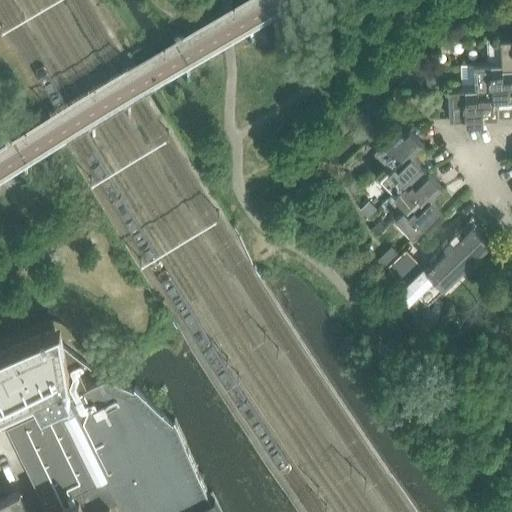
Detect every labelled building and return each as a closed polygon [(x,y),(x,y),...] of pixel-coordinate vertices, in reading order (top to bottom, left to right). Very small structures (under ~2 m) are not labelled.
[(511,37),(488,39),(488,62),(499,62),(499,66),(511,65),(511,37)] [(511,65),(499,66),(499,62),(488,62),(460,64),(462,88),(475,87),(475,92),(489,91),(490,97),(511,96),(511,94),(509,95),(509,83),(511,82),(511,65)] [(425,76),(426,87),(439,86),(438,75),(425,76)] [(475,92),(475,87),(462,88),(440,89),(441,92),(448,92),(449,118),(466,117),(466,122),(496,121),(499,118),(511,116),(511,96),(490,97),(489,91),(475,92)] [(406,160),(412,154),(424,143),(409,128),(405,132),(401,128),(390,140),(386,136),(374,149),(387,163),(390,166),(401,155),(406,160)] [(390,166),(387,163),(376,174),(392,191),(403,181),(407,184),(425,167),(412,154),(406,160),(401,155),(390,166)] [(426,202),(431,197),(443,186),(425,167),(407,184),(403,181),(392,191),(407,206),(409,209),(421,198),(426,202)] [(347,185),(355,193),(367,182),(359,174),(347,185)] [(409,209),(407,206),(395,218),(413,236),(425,225),(428,229),(445,212),(431,197),(426,202),(421,198),(409,209)] [(377,208),(370,201),(368,199),(359,208),(359,209),(367,217),(377,208)] [(376,234),(385,226),(384,225),(379,220),(379,219),(370,228),(376,234)] [(422,317),(419,311),(415,302),(419,298),(425,303),(442,286),(442,285),(462,265),(467,270),(481,256),(478,252),(488,243),(489,244),(489,243),(473,226),(470,229),(455,243),(450,239),(444,245),(447,249),(434,263),(432,262),(430,264),(431,265),(427,270),(423,266),(419,270),(401,287),(410,304),(418,319),(422,317)] [(397,250),(391,244),(383,252),(380,255),(376,258),(382,264),(384,263),(397,250)] [(401,287),(419,270),(410,260),(392,278),(401,287)] [(0,511),(221,511),(213,495),(211,496),(213,500),(211,501),(175,418),(174,419),(175,421),(172,421),(135,384),(134,385),(136,386),(134,387),(105,375),(105,376),(106,377),(85,387),(75,366),(83,362),(91,367),(92,366),(48,331),(5,350),(0,352),(0,410),(7,407),(15,422),(6,426),(46,507),(56,502),(59,510),(54,511),(30,511),(20,491),(0,500),(0,511)]
